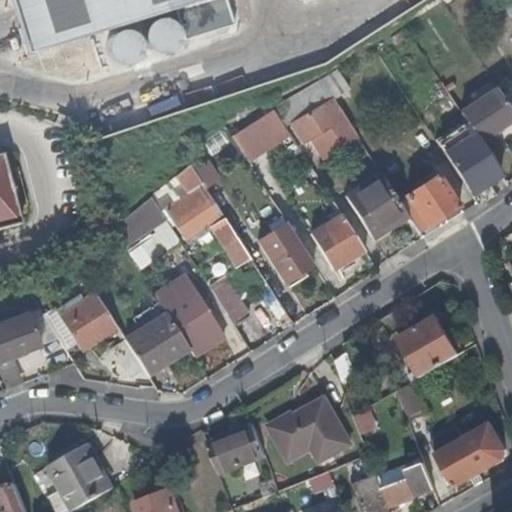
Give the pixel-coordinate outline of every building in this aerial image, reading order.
[(12,0),(32,64),(222,0),(12,0)] [(454,15),(467,6),(462,0),(457,0),(448,7),(454,15)] [(347,93),(338,79),(325,86),(334,101),(347,93)] [(511,113),(498,93),(463,117),(483,145),(511,125),(511,113)] [(331,101),(288,124),(299,147),(309,143),(321,162),(357,141),(331,101)] [(250,165),(290,138),(273,112),(255,123),(245,129),(232,137),(237,145),(250,165)] [(457,176),(476,164),(456,134),(438,146),(457,176)] [(218,179),(204,157),(192,166),(203,183),(204,185),(205,187),(218,179)] [(484,158),(476,164),(457,176),(469,194),(496,177),(484,158)] [(189,191),(203,183),(192,166),(179,175),(189,190),(189,191)] [(413,207),(405,213),(407,215),(419,234),(459,207),(438,175),(406,196),(413,207)] [(0,227),(12,225),(0,177),(0,227)] [(371,237),(407,215),(405,213),(385,181),(350,204),(371,237)] [(237,265),(250,257),(205,187),(204,185),(166,209),(185,238),(210,222),(237,265)] [(125,255),(163,227),(149,199),(112,226),(116,241),(125,255)] [(336,273),(366,254),(341,216),(311,235),(336,273)] [(284,283),(314,264),(287,222),(257,241),(284,283)] [(219,271),(205,279),(210,287),(231,319),(245,311),(219,271)] [(229,343),(241,335),(231,319),(210,287),(199,295),(229,343)] [(81,350),(117,327),(96,293),(60,316),(55,308),(44,315),(66,349),(77,342),(81,350)] [(189,295),(179,301),(189,317),(199,311),(189,295)] [(179,301),(165,310),(167,312),(167,313),(189,348),(199,362),(213,353),(205,340),(214,334),(199,311),(189,317),(179,301)] [(167,313),(125,339),(147,374),(189,348),(167,313)] [(398,339),(420,377),(459,354),(436,316),(398,339)] [(9,327),(0,330),(0,366),(43,350),(32,320),(9,328),(9,327)] [(392,339),(380,346),(387,359),(400,351),(392,339)] [(347,356),(333,361),(343,386),(357,381),(347,356)] [(385,368),(377,373),(385,385),(393,380),(385,368)] [(423,412),(412,382),(397,390),(408,418),(423,412)] [(383,389),(346,404),(360,440),(398,421),(383,389)] [(310,444),(313,449),(327,440),(334,452),(351,443),(324,396),(295,413),(294,411),(270,425),(289,458),(310,444)] [(455,487),(470,479),(480,473),(503,460),(505,451),(490,423),(463,439),(457,428),(438,439),(444,450),(436,455),(443,468),(448,476),(443,478),(448,486),(452,483),(455,487)] [(219,475),(266,457),(254,425),(234,432),(230,440),(209,448),(219,475)] [(327,440),(313,449),(320,461),(334,452),(327,440)] [(47,470),(62,493),(74,511),(78,510),(111,489),(84,447),(47,470)] [(415,494),(433,487),(424,463),(406,469),(410,479),(381,489),(388,508),(416,498),(415,494)] [(438,471),(443,478),(448,476),(443,468),(438,471)] [(314,492),(332,485),(327,472),(309,479),(314,492)] [(480,473),(470,479),(475,486),(484,481),(480,473)] [(258,480),(265,498),(279,493),(272,475),(258,480)] [(389,511),(388,508),(381,489),(376,477),(355,485),(364,511),(389,511)] [(26,511),(16,486),(1,492),(6,504),(0,506),(3,511),(2,511),(26,511)] [(180,511),(173,491),(137,504),(140,511),(180,511)] [(50,500),(57,511),(74,511),(62,493),(50,500)]
